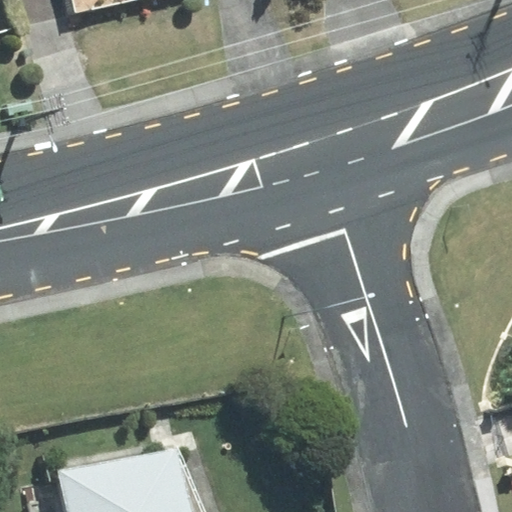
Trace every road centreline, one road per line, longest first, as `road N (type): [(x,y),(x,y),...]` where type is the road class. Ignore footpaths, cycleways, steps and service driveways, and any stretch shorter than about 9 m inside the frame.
road 1 (residential): [(428,511),(319,149)]
road 2 (tertiary): [(0,227),(319,149)]
road 3 (tertiary): [(319,149),(511,80)]
